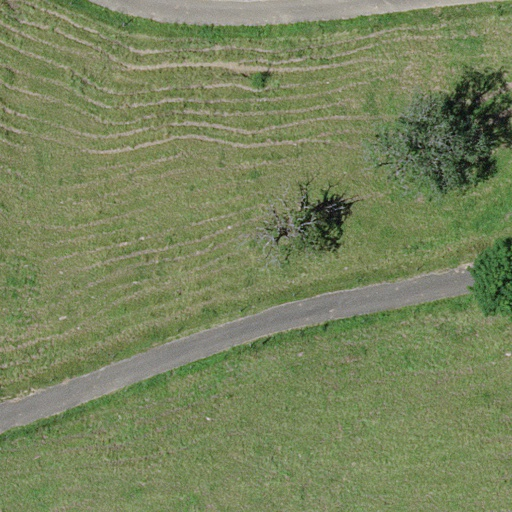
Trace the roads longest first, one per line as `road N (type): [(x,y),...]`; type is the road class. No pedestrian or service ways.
road 1 (track): [(511,264),(291,314),(0,416)]
road 2 (track): [(135,0),(260,10),(387,0)]
